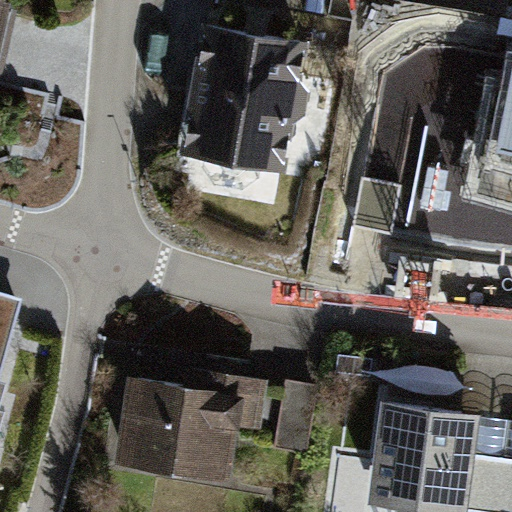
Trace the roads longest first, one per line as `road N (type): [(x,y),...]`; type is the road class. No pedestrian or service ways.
road 1 (residential): [(511,337),(464,334),(108,256)]
road 2 (residential): [(41,511),(108,256)]
road 3 (residential): [(114,0),(108,256)]
